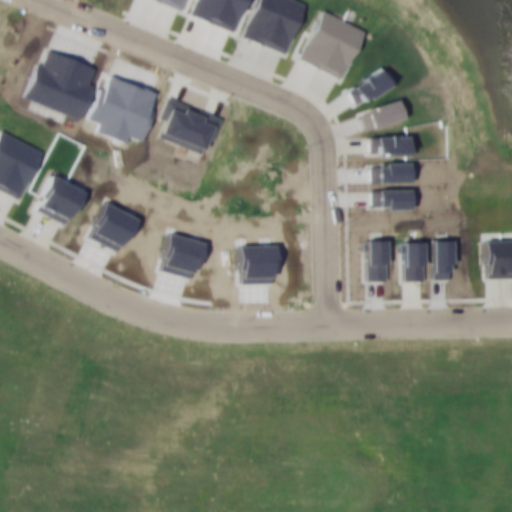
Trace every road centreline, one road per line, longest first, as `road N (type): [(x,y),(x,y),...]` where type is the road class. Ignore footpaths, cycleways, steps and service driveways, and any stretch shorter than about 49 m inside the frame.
road 1 (residential): [(0,237),(139,310),(186,320),(511,318)]
road 2 (residential): [(37,0),(315,119),(325,167),(328,322)]
